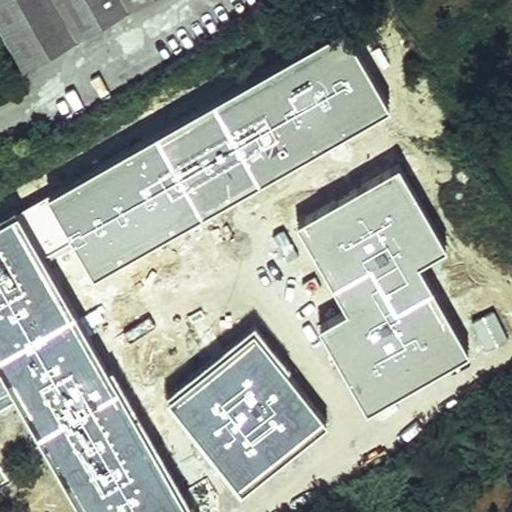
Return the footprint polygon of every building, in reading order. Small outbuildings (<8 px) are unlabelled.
[(77,34),(57,0),(0,0),(0,15),(27,63),(77,34)] [(127,0),(57,0),(77,34),(101,20),(129,4),(127,0)] [(342,28),(53,196),(100,277),(390,109),(342,28)] [(451,246),(401,160),(296,221),(348,311),(321,327),(366,404),(464,347),(417,265),(451,246)] [(191,511),(17,211),(0,220),(0,358),(89,511),(191,511)] [(331,419),(254,327),(171,396),(249,488),(331,419)]
